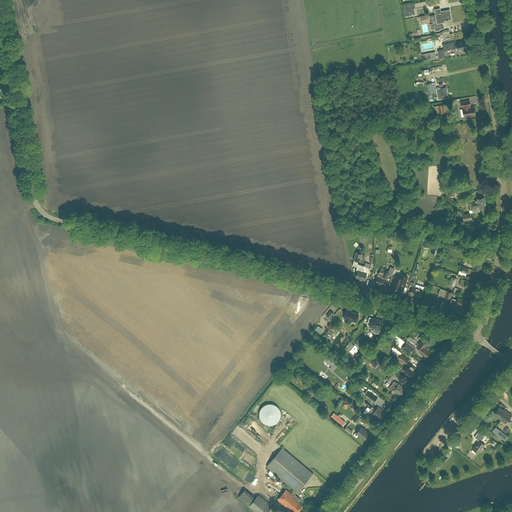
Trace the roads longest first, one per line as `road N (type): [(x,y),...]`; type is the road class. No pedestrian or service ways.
road 1 (unclassified): [(475,334),(298,275),(42,212),(0,7)]
road 2 (unclassified): [(475,334),(497,265),(503,186),(474,0)]
road 3 (tertiary): [(475,334),(333,511)]
